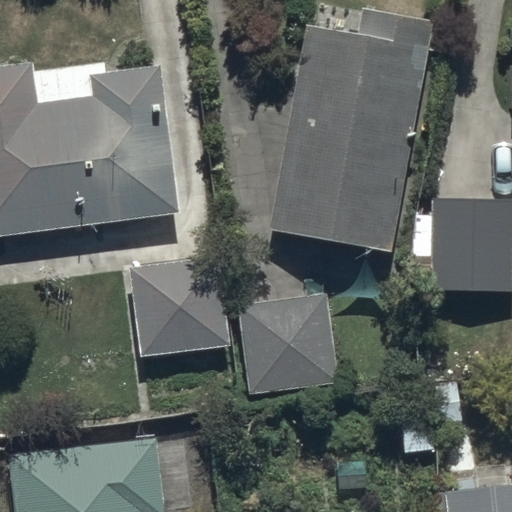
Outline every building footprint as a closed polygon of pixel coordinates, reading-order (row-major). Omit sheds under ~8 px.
[(361,48),(306,38),(270,243),(393,265),(434,36),(365,23),(361,48)] [(107,73),(0,82),(0,247),(199,223),(182,83),(109,92),(107,73)] [(511,306),(511,213),(430,212),(430,224),(414,224),(413,268),(433,269),(432,305),(511,306)] [(219,270),(132,281),(142,366),(229,356),(219,270)] [(260,314),(239,316),(250,404),(337,393),(326,306),(311,308),(310,298),(259,305),(260,314)] [(163,511),(158,451),(12,462),(15,511),(163,511)] [(511,511),(511,499),(449,504),(449,511),(511,511)]
